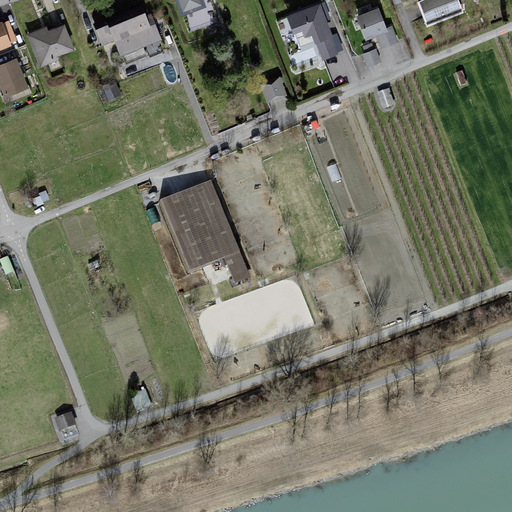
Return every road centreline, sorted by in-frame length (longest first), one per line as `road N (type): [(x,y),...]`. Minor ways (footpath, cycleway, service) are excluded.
road 1 (residential): [(511,24),(11,231)]
road 2 (track): [(0,505),(382,382),(511,331)]
road 3 (residential): [(92,434),(494,292)]
road 4 (residential): [(11,231),(92,434)]
